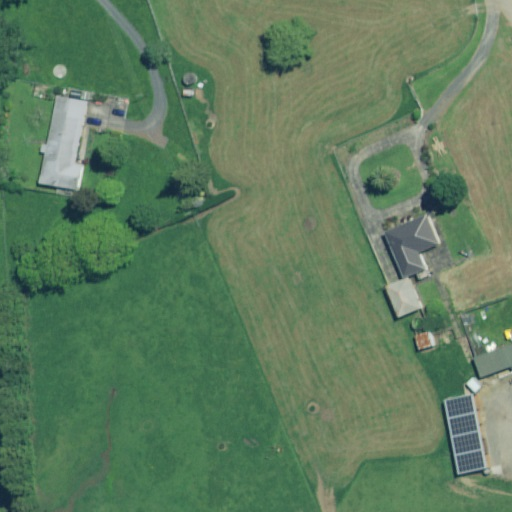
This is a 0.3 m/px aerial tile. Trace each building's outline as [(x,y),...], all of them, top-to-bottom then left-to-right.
[(98,94),(81,92),(80,99),(97,101),(98,94)] [(58,99),(51,143),(44,142),(41,157),(48,158),(43,184),(82,191),(86,167),(78,165),(89,104),(58,99)] [(445,246),(433,217),(391,234),(410,279),(434,269),(427,254),(445,246)] [(426,309),(413,279),(391,289),(403,318),(426,309)] [(439,347),(436,332),(419,336),(422,351),(439,347)] [(485,378),(511,369),(511,346),(478,357),(485,378)] [(477,395),(478,395),(485,388),(476,378),(468,385),(477,395)] [(494,469),(477,395),(449,401),(465,475),(494,469)]
